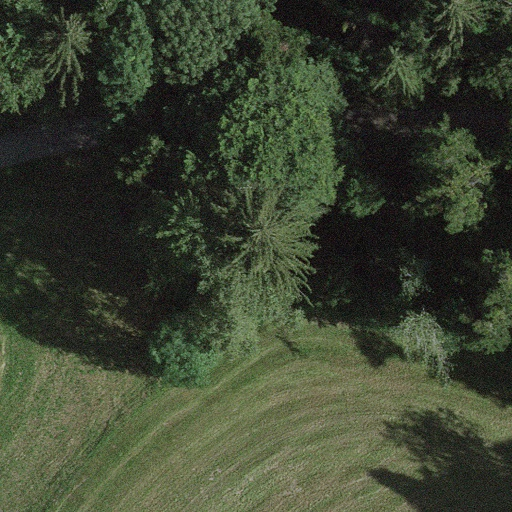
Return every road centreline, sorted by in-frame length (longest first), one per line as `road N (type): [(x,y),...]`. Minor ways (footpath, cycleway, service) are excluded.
road 1 (track): [(0,152),(198,119),(511,123)]
road 2 (track): [(84,132),(10,0)]
